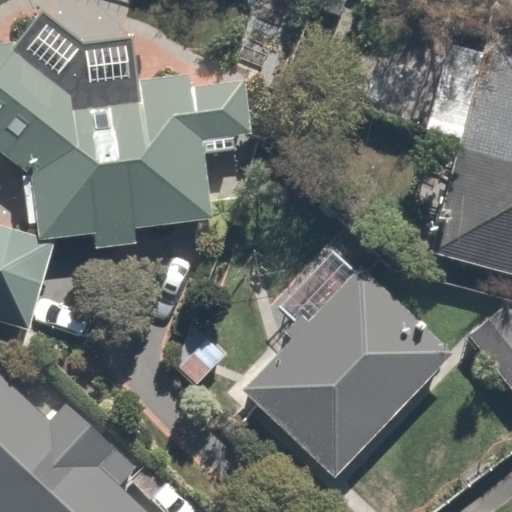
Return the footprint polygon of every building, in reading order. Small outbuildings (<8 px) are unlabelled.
[(133,36),(67,44),(30,15),(0,53),(0,155),(16,168),(24,230),(199,209),(192,149),(241,143),(234,80),(184,86),(183,76),(138,82),(133,36)] [(444,133),(422,255),(511,270),(511,33),(438,21),(419,129),(444,133)] [(44,238),(0,225),(0,326),(18,331),(44,238)] [(323,244),(265,308),(286,326),(227,392),(325,479),(441,349),(323,244)] [(511,310),(508,305),(469,336),(511,389),(511,310)] [(232,348),(197,316),(156,360),(191,392),(232,348)] [(25,399),(0,374),(0,511),(145,511),(123,491),(138,475),(40,383),(25,399)]
